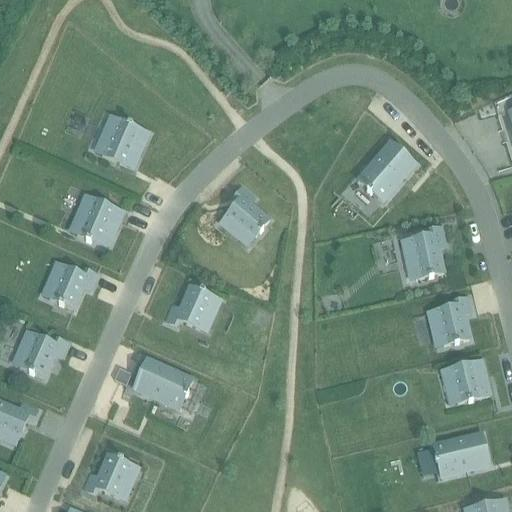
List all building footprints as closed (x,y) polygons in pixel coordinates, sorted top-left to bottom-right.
[(135,147),(142,150),(148,135),(132,128),(132,127),(128,125),(127,126),(117,122),(101,158),(133,172),(139,157),(132,154),(135,147)] [(371,196),(381,205),(415,167),(390,145),(357,183),(367,192),(366,194),(370,197),(371,196)] [(239,203),(224,221),(252,244),(259,235),(260,236),(263,232),(262,231),(269,222),(250,206),(254,201),(241,190),(234,199),(239,203)] [(107,251),(114,237),(107,234),(110,226),(117,229),(123,215),(92,201),(76,237),(86,242),(85,243),(90,245),(91,244),(107,251)] [(431,238),(408,243),(417,282),(428,279),(428,281),(433,280),(433,278),(444,276),(438,251),(445,250),(440,230),(430,232),(431,238)] [(63,308),(73,312),(83,289),(90,292),(96,277),(87,273),(84,278),(63,269),(49,301),(59,306),(58,307),(63,309),(63,308)] [(205,295),(200,292),(199,294),(190,290),(179,312),(173,309),(166,325),(176,329),(178,323),(199,333),(214,300),(204,296),(205,295)] [(435,313),(443,348),(454,346),(454,347),(459,346),(459,344),(469,342),(463,317),(470,316),(467,299),(456,302),(457,308),(435,313)] [(34,376),(43,380),(53,357),(60,360),(66,345),(57,341),(54,346),(33,337),(19,370),(29,374),(28,376),(33,378),(34,376)] [(192,383),(146,362),(133,392),(179,412),(185,400),(186,401),(188,396),(187,395),(192,383)] [(468,406),(472,404),(472,403),(490,398),(487,387),(480,389),(478,381),(485,379),(481,364),(448,372),(457,407),(467,404),(468,406)] [(119,372),(114,383),(126,388),(130,377),(119,372)] [(19,413),(0,404),(0,433),(18,441),(27,420),(33,423),(37,413),(22,406),(19,413)] [(440,479),(489,468),(481,436),(432,448),(435,461),(434,462),(435,466),(437,466),(440,479)] [(118,501),(132,468),(108,458),(98,481),(91,478),(85,493),(94,497),(97,492),(118,501)] [(506,511),(504,502),(471,510),(471,511),(506,511)]
